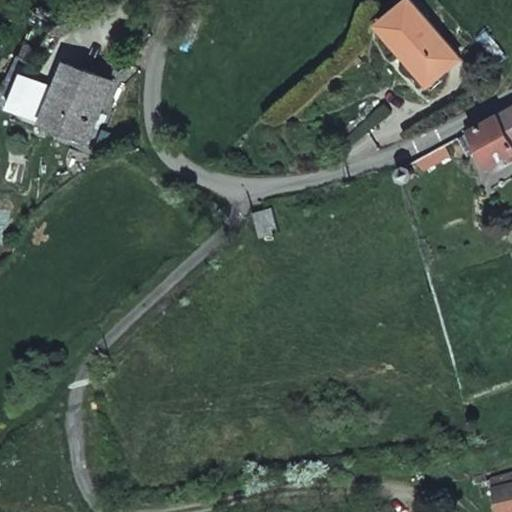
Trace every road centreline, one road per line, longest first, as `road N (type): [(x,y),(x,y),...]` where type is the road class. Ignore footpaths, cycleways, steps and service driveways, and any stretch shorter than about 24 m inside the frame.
road 1 (unclassified): [(511,96),(374,163),(239,190)]
road 2 (residential): [(239,190),(233,217),(213,242),(75,377)]
road 3 (unclassified): [(239,190),(200,175),(160,141),(156,41),(166,0)]
